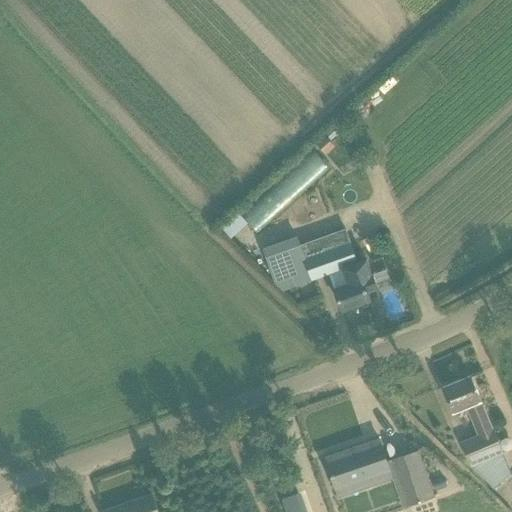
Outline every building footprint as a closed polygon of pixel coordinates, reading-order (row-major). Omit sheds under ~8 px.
[(306,135),(239,204),(255,220),(322,151),(306,135)] [(324,136),(317,143),(325,152),(333,145),(324,136)] [(330,274),(336,293),(343,311),(371,301),(368,292),(378,288),(373,274),(372,274),(366,260),(357,263),(345,229),(266,257),(275,283),(309,271),(312,280),(330,274)] [(441,381),(473,368),(468,355),(436,368),(441,381)] [(494,489),(510,473),(470,376),(443,387),(451,405),(454,413),(467,408),(478,435),(462,442),(466,453),(470,465),(494,489)] [(391,475),(385,458),(379,439),(378,439),(379,443),(329,461),(327,457),(326,457),(332,476),(338,493),(391,475)] [(406,506),(434,496),(419,451),(390,461),(406,506)] [(158,511),(152,495),(104,511),(103,511),(158,511)]
